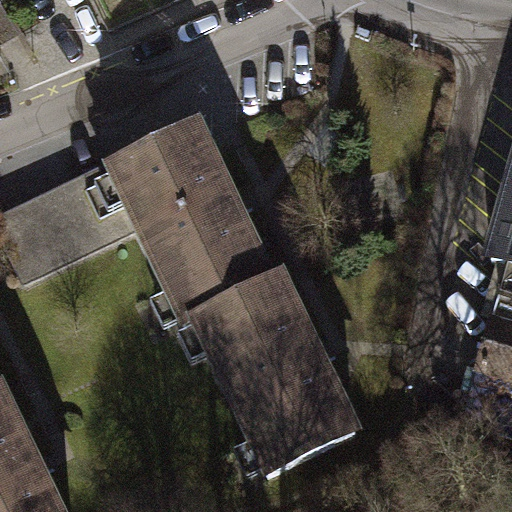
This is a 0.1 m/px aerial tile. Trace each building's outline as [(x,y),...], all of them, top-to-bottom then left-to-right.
[(189,332),(198,328),(196,324),(273,287),(272,284),(198,131),(111,172),(140,231),(189,332)] [(140,231),(111,172),(0,225),(0,233),(27,286),(140,231)] [(511,199),(494,264),(509,268),(480,369),(511,378),(511,199)] [(281,280),(272,284),(273,287),(196,324),(198,328),(271,480),(357,439),(281,280)] [(511,438),(511,378),(480,369),(468,409),(493,433),(511,438)] [(57,511),(0,393),(0,511),(57,511)]
